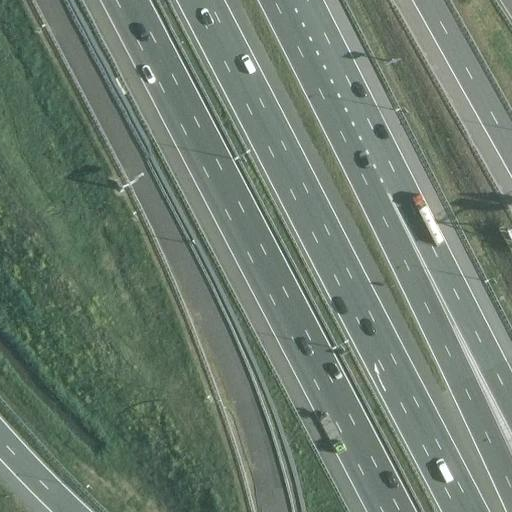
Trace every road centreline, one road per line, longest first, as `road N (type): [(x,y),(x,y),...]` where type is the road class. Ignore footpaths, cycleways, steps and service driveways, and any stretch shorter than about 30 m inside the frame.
road 1 (motorway): [(126,0),(398,511)]
road 2 (motorway): [(465,511),(200,0)]
road 3 (motorway): [(278,511),(229,351),(48,0)]
road 4 (motorway): [(432,286),(286,0)]
road 5 (motorway): [(511,507),(432,286)]
road 6 (motorway): [(427,0),(511,150)]
road 7 (motorway): [(511,426),(432,286)]
